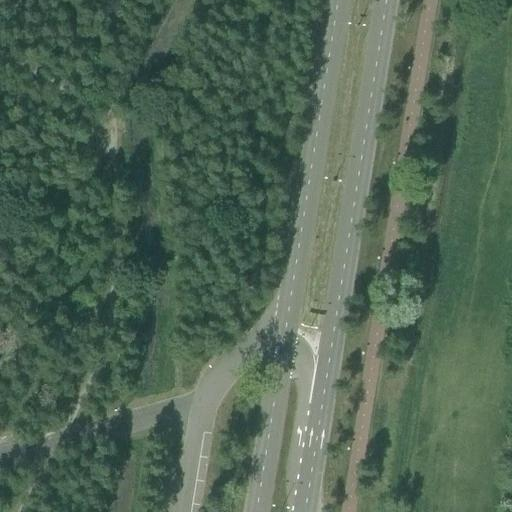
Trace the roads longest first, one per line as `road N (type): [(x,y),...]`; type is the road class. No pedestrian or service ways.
road 1 (secondary): [(323,389),(384,0)]
road 2 (secondary): [(336,0),(281,347)]
road 3 (unclassified): [(281,347),(251,346),(216,378),(203,401),(184,511)]
road 4 (secondary): [(281,347),(255,511)]
road 5 (secondary): [(303,511),(323,389)]
